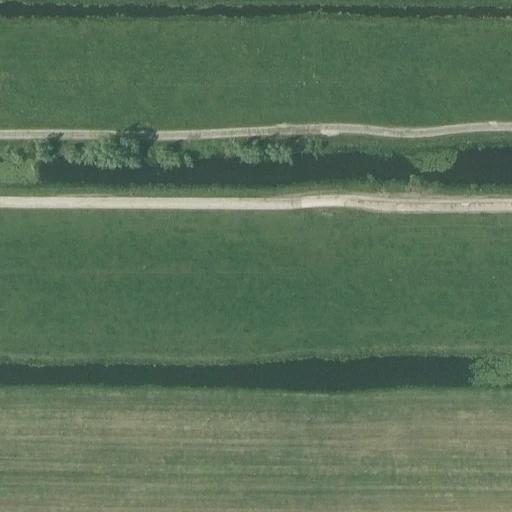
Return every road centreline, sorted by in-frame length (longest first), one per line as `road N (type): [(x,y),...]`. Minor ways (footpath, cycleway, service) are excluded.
road 1 (track): [(511,129),(0,135)]
road 2 (track): [(511,209),(0,204)]
